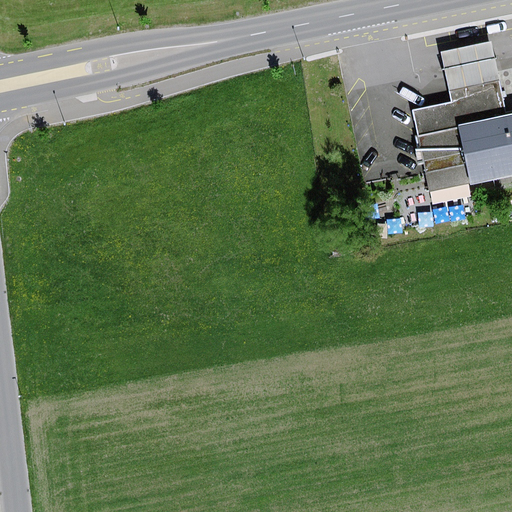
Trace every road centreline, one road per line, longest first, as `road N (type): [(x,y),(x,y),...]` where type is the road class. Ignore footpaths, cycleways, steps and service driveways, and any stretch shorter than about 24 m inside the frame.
road 1 (secondary): [(0,88),(426,0)]
road 2 (residential): [(0,375),(17,511)]
